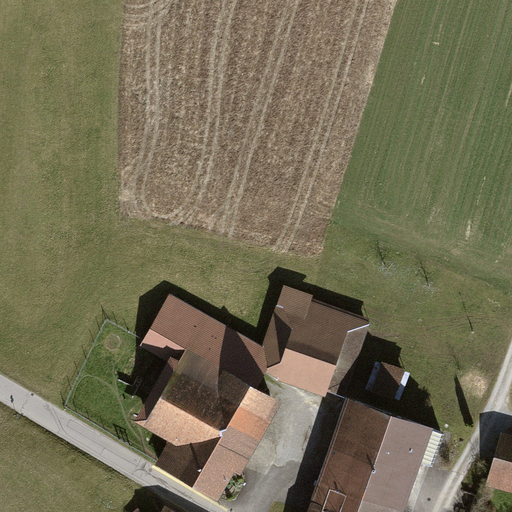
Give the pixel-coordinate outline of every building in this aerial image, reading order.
[(172,443),(158,464),(220,499),(273,400),(257,389),(266,372),(280,378),(303,386),(330,308),(312,303),(314,297),(286,288),(265,348),(173,295),(146,340),(184,360),(146,427),(172,443)] [(354,317),(330,308),(303,386),(326,394),(354,317)] [(405,370),(384,363),(374,392),(395,400),(405,370)] [(347,402),(320,484),(405,511),(421,463),(434,467),(445,433),(347,402)] [(511,436),(505,434),(489,484),(511,490),(511,436)] [(403,511),(320,484),(310,511),(403,511)]
